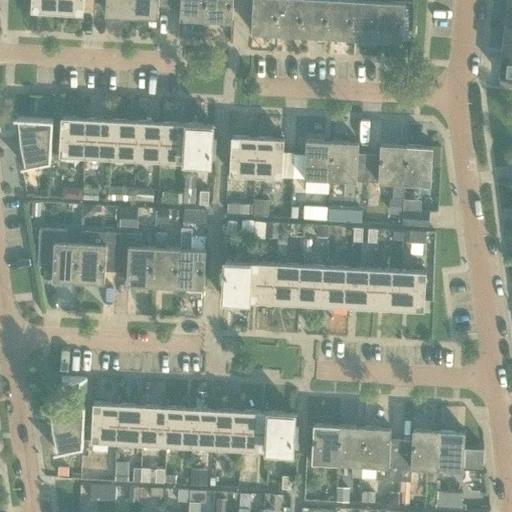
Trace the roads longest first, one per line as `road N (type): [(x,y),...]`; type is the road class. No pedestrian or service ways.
road 1 (residential): [(493,373),(458,96)]
road 2 (residential): [(255,85),(458,96)]
road 3 (residential): [(201,344),(7,340)]
road 4 (residential): [(493,373),(316,369)]
road 5 (residential): [(176,62),(0,53)]
road 6 (residential): [(32,511),(7,340)]
road 7 (residential): [(510,511),(493,373)]
